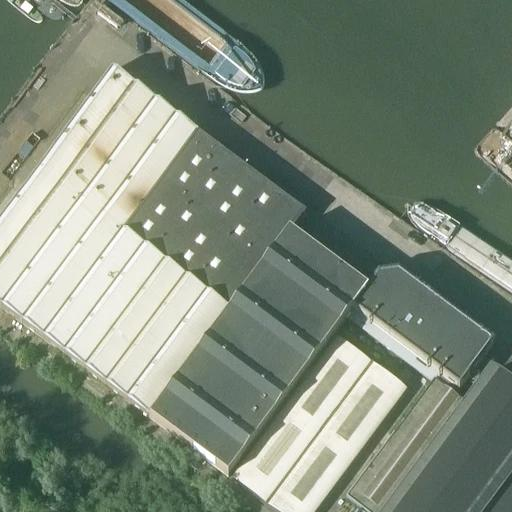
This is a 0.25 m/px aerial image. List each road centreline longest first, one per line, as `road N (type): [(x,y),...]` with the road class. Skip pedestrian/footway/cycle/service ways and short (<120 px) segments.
road 1 (residential): [(511,322),(104,34),(0,170)]
road 2 (residential): [(0,325),(259,511)]
